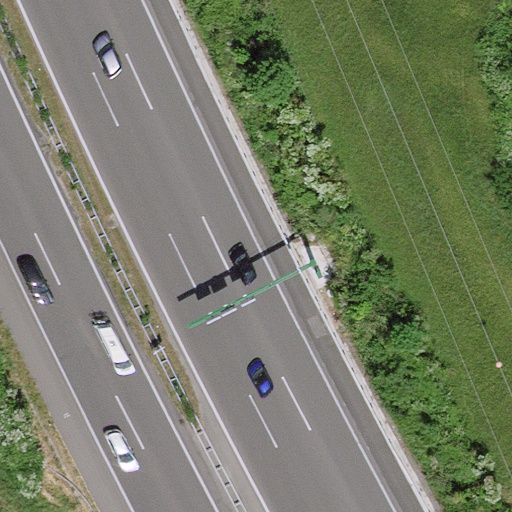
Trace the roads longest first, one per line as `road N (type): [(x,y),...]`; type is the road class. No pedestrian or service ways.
road 1 (motorway): [(333,511),(83,0)]
road 2 (motorway): [(0,154),(178,511)]
